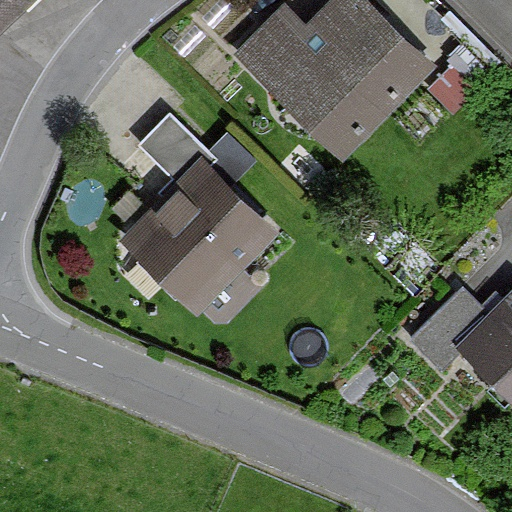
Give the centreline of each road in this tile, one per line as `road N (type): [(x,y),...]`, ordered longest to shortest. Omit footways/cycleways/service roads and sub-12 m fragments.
road 1 (residential): [(0,330),(381,483),(417,511)]
road 2 (residential): [(0,228),(83,55),(138,0)]
